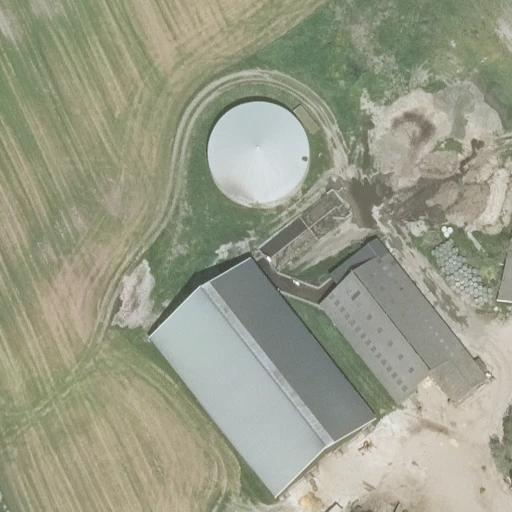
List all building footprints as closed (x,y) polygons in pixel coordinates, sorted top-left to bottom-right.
[(268,109),(260,109),(252,109),(244,112),(236,115),(230,120),(224,126),(219,132),(216,140),(213,148),(213,156),(213,164),(216,172),(219,180),(224,186),(230,192),(236,197),(244,201),(252,203),(260,203),(268,203),(276,201),(284,197),(291,192),(296,186),(301,180),(305,172),(307,164),(308,156),(307,148),(305,140),(301,132),(296,126),(291,120),(284,115),(276,112),(268,109)] [(511,237),(498,303),(511,306),(511,237)] [(387,255),(321,307),(398,405),(433,378),(455,406),(487,381),(387,255)] [(465,321),(498,295),(468,257),(435,282),(465,321)] [(278,500),(373,425),(248,267),(154,341),(278,500)] [(334,277),(322,285),(330,298),(342,289),(334,277)]
